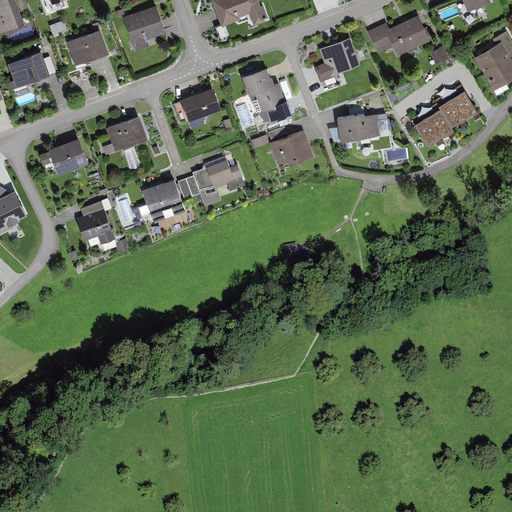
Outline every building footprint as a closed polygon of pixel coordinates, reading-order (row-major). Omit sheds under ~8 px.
[(17,0),(0,0),(0,33),(25,26),(17,0)] [(258,0),(212,0),(219,17),(223,26),(240,20),(239,18),(249,14),(254,26),(269,20),(264,6),(261,7),(258,0)] [(489,0),(462,0),(468,12),(490,3),(489,0)] [(157,6),(124,18),(137,51),(149,47),(147,41),(167,33),(164,24),(157,6)] [(378,28),(369,32),(379,53),(394,46),(399,56),(430,42),(418,17),(405,23),(390,29),(387,23),(378,28)] [(100,30),(68,41),(76,66),(101,57),(109,55),(100,30)] [(500,43),(478,57),(499,89),(511,81),(511,35),(509,31),(497,39),(500,43)] [(328,64),(320,66),(324,79),(362,66),(353,39),(323,49),(328,64)] [(443,47),(431,52),(437,64),(449,58),(443,47)] [(15,81),(10,83),(13,90),(50,77),(49,75),(43,60),(42,54),(9,65),(15,81)] [(50,57),(43,60),(49,75),(52,74),(56,73),(50,57)] [(273,69),(247,77),(252,94),(259,92),(264,110),(291,102),(285,83),(278,85),(273,69)] [(465,89),(452,96),(465,118),(478,110),(465,89)] [(186,100),(175,105),(182,122),(189,120),(190,123),(222,111),(213,90),(186,100)] [(452,96),(439,104),(441,107),(452,126),(465,118),(452,96)] [(441,107),(428,115),(440,136),(453,128),(452,126),(441,107)] [(369,114),(341,116),(343,140),(383,136),(381,116),(369,117),(369,114)] [(428,143),(440,136),(428,115),(415,122),(428,143)] [(132,119),(109,128),(117,151),(148,140),(140,117),(132,119)] [(230,118),(224,120),(226,128),(233,126),(230,118)] [(306,132),(273,143),(281,165),(293,161),(294,167),(316,159),(306,132)] [(267,134),(252,140),(254,147),(269,141),(267,134)] [(71,145),(42,155),(47,170),(56,167),(59,176),(88,165),(80,141),(71,145)] [(191,173),(193,177),(186,179),(179,181),(186,199),(200,194),(205,207),(222,201),(216,186),(241,177),(236,165),(231,167),(226,155),(203,164),(205,167),(191,173)] [(163,210),(172,206),(176,217),(187,213),(173,179),(143,191),(155,222),(166,218),(163,210)] [(0,187),(0,235),(12,230),(11,227),(20,223),(19,221),(27,216),(15,192),(12,194),(0,187)] [(84,216),(105,209),(102,201),(81,209),(83,213),(84,216)] [(84,216),(77,219),(85,241),(99,236),(101,243),(116,238),(105,208),(105,209),(84,216)] [(307,249),(298,250),(297,248),(297,244),(285,246),(288,265),(311,261),(309,249),(307,249)]
